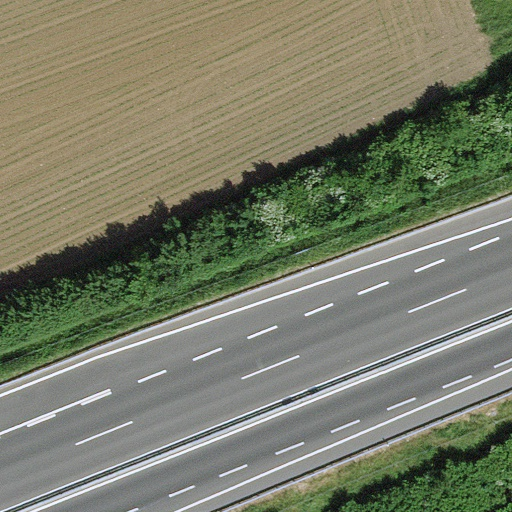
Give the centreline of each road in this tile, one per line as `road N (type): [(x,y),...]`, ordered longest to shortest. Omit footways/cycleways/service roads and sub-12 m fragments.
road 1 (motorway): [(511,268),(0,473)]
road 2 (motorway): [(82,511),(511,341)]
